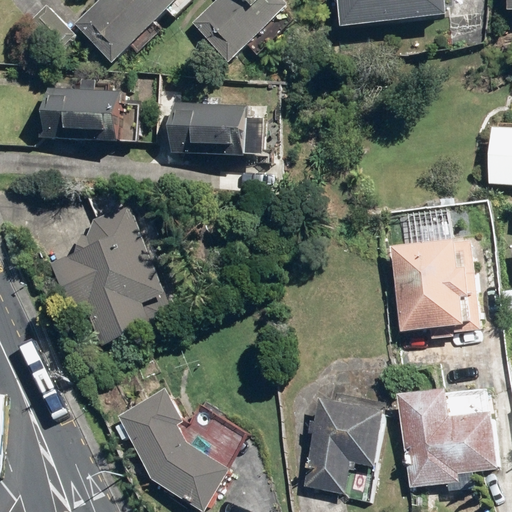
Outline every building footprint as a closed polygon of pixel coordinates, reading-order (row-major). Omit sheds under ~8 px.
[(184,0),(105,0),(79,26),(117,65),(184,0)] [(292,0),(225,0),(199,26),(238,65),(254,48),(264,59),(301,22),(291,11),(297,5),(292,0)] [(452,0),(346,0),(349,31),(455,19),(452,0)] [(145,145),(148,95),(105,93),(105,81),(89,80),(88,92),(53,90),(51,114),(128,119),(127,144),(145,145)] [(248,94),(247,106),(182,103),(181,129),(202,130),(201,146),(252,148),(251,160),(273,161),(275,108),(276,95),(248,94)] [(511,122),(502,122),(501,131),(498,184),(511,185),(511,122)] [(77,253),(56,262),(80,311),(89,307),(110,351),(193,311),(141,202),(84,229),(88,238),(73,245),(77,253)] [(409,334),(435,331),(436,342),(459,340),(458,334),(485,332),(482,299),(477,250),(470,250),(469,244),(401,250),(409,334)] [(465,476),(508,472),(501,390),(408,397),(415,490),(465,486),(465,476)] [(212,511),(238,472),(232,468),(253,433),(206,404),(188,433),(185,427),(192,422),(174,392),(127,418),(156,480),(207,511),(212,511)] [(312,488),(347,495),(346,498),(376,504),(376,500),(393,414),(328,402),(312,488)]
